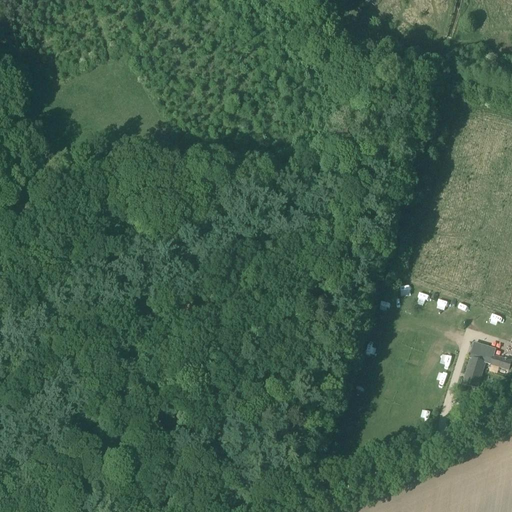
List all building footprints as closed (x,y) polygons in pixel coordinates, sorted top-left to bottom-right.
[(431,194),(429,201),(436,203),(438,196),(431,194)] [(435,218),(436,209),(425,207),(424,216),(435,218)] [(442,250),(443,242),(435,242),(434,250),(442,250)] [(415,244),(415,254),(424,254),(425,244),(415,244)] [(448,284),(447,294),(456,295),(457,286),(448,284)] [(379,329),(376,337),(385,340),(388,332),(379,329)] [(489,367),(507,372),(508,372),(511,362),(492,356),(489,367)] [(476,389),(484,363),(471,359),(463,385),(476,389)]
